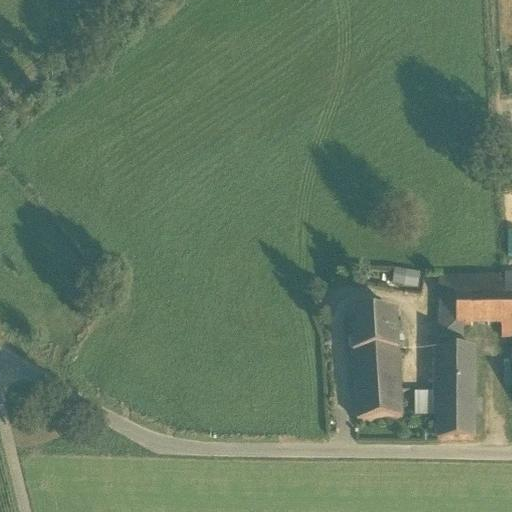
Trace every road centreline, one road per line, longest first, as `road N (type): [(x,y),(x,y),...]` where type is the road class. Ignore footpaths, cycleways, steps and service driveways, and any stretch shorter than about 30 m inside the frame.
road 1 (residential): [(0,353),(165,447),(511,451)]
road 2 (track): [(0,102),(141,0)]
